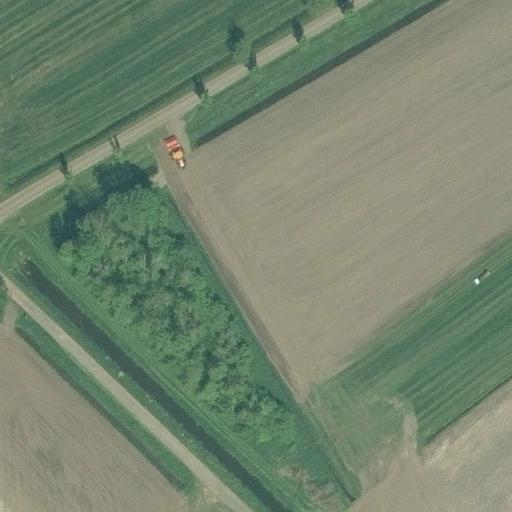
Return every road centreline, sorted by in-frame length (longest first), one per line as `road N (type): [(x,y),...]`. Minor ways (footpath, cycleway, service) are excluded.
road 1 (unclassified): [(0,212),(363,0)]
road 2 (unclassified): [(241,511),(0,283)]
